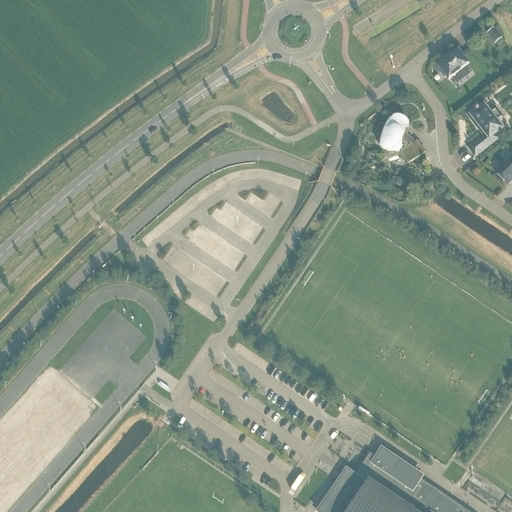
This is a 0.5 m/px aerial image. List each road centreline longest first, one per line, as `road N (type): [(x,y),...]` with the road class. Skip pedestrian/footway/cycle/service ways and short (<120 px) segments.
road 1 (primary): [(0,255),(92,172),(208,86)]
road 2 (residential): [(511,220),(455,179),(436,105),(408,71)]
